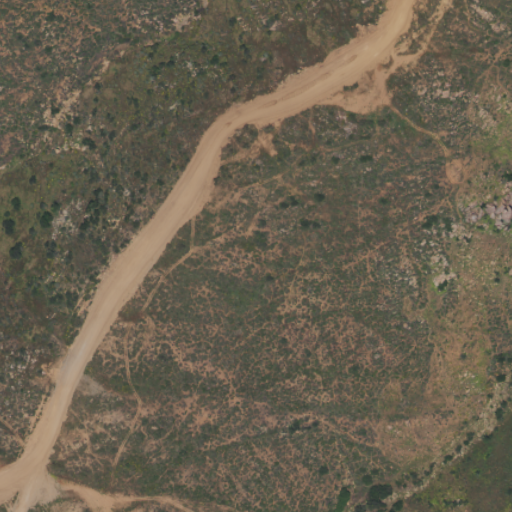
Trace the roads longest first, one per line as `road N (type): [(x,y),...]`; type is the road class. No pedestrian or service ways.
road 1 (track): [(21,511),(77,369),(112,311),(113,287),(160,251),(229,132),(303,103),(363,63)]
road 2 (track): [(103,511),(93,490),(41,473),(16,475),(4,487)]
